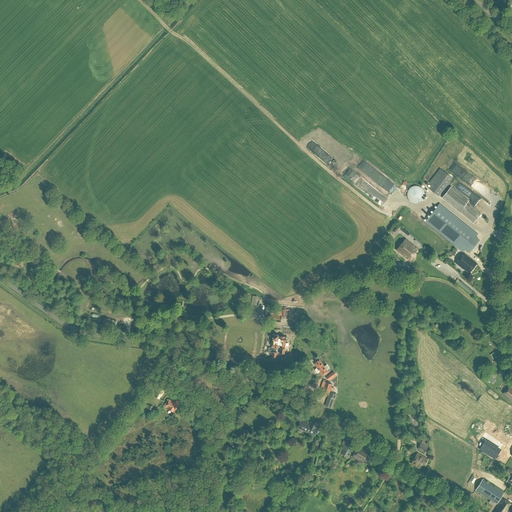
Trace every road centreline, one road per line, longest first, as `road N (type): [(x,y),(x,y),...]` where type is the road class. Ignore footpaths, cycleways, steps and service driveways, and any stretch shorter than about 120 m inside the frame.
road 1 (unclassified): [(476,511),(244,379),(168,345),(74,330),(0,277)]
road 2 (unclassified): [(511,355),(495,295),(511,208)]
road 3 (track): [(200,511),(244,379)]
